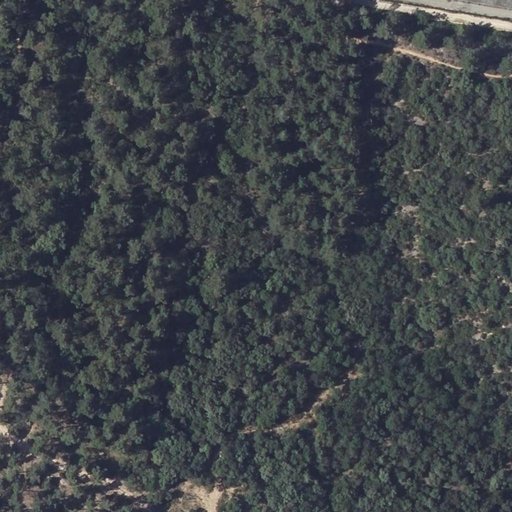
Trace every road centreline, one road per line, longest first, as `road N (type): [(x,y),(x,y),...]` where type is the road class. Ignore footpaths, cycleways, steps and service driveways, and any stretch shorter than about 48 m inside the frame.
road 1 (track): [(0,425),(151,511)]
road 2 (track): [(350,0),(511,26)]
